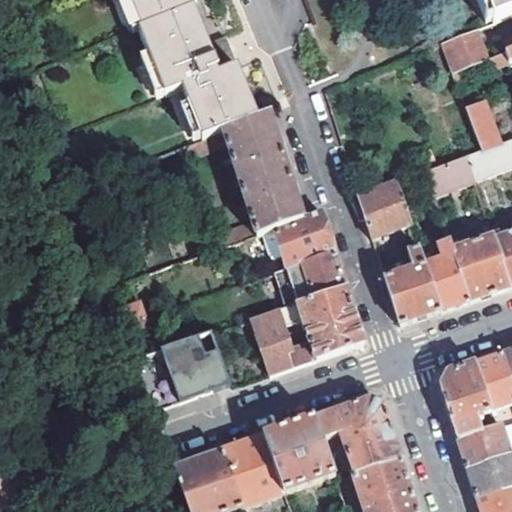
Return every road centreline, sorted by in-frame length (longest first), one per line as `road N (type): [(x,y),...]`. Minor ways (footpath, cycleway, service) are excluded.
road 1 (residential): [(297,90),(397,361)]
road 2 (residential): [(397,361),(163,443)]
road 3 (residential): [(445,511),(397,361)]
road 4 (residential): [(397,361),(511,320)]
